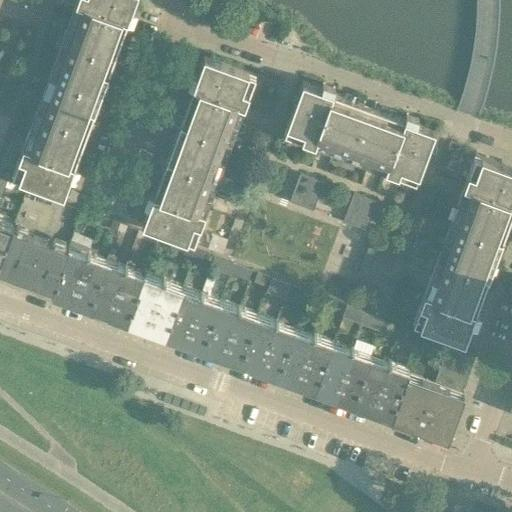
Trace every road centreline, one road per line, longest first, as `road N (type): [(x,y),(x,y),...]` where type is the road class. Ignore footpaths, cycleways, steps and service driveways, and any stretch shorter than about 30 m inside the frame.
road 1 (residential): [(470,470),(0,300)]
road 2 (residential): [(511,143),(177,18)]
road 3 (residential): [(177,18),(108,195)]
road 4 (residential): [(470,470),(511,355)]
